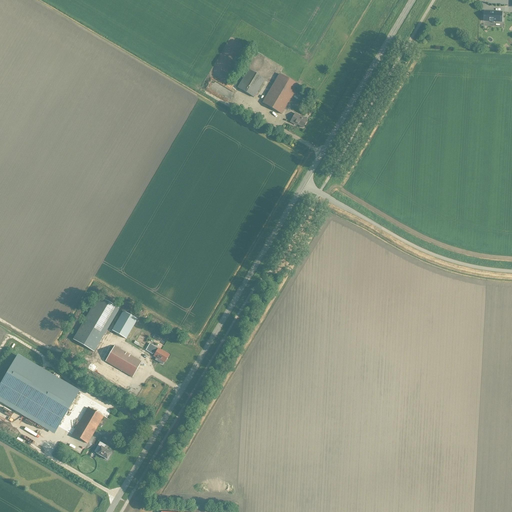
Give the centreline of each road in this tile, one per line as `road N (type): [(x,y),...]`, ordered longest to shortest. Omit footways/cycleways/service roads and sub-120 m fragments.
road 1 (tertiary): [(108,511),(302,185)]
road 2 (unclassified): [(511,271),(437,256),(302,185)]
road 3 (tertiary): [(302,185),(412,0)]
